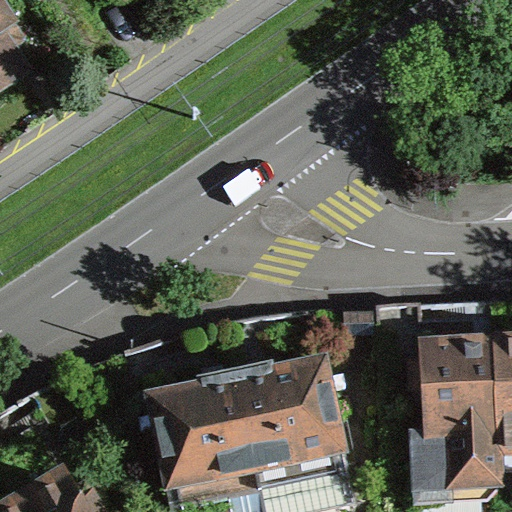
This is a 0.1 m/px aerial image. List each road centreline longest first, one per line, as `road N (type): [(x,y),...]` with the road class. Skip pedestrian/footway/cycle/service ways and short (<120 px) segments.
road 1 (secondary): [(230,174),(482,0)]
road 2 (residential): [(230,174),(312,234),(427,253),(511,248)]
road 3 (secondary): [(0,333),(230,174)]
